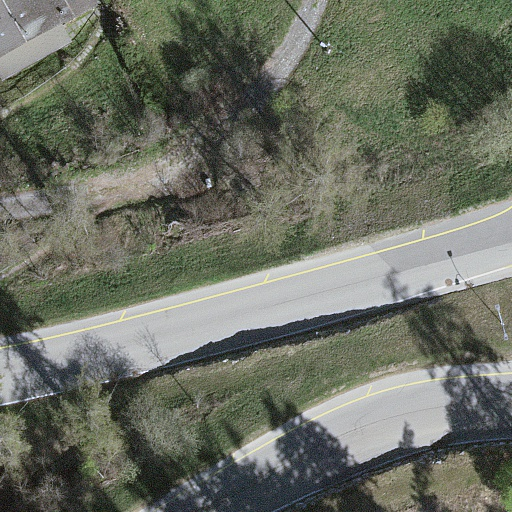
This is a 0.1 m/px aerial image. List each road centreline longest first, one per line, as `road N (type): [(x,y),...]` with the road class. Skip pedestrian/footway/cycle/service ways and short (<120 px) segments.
road 1 (tertiary): [(0,373),(335,292),(511,236)]
road 2 (tertiary): [(511,400),(393,417),(212,511)]
